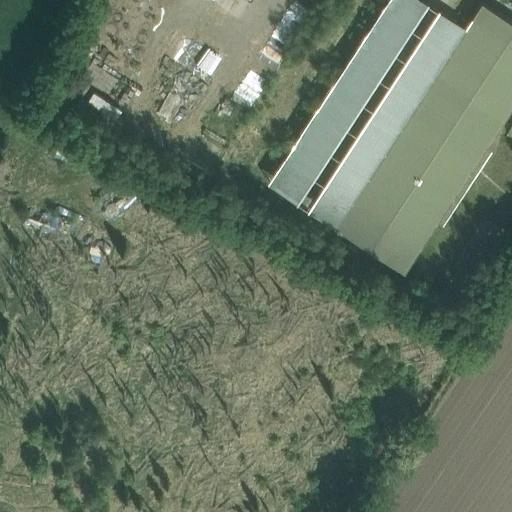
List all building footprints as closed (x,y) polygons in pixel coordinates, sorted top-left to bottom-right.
[(205,0),(223,11),(230,0),(205,0)] [(384,0),(281,158),(311,177),(426,0),(425,0),(384,0)] [(404,271),(437,221),(442,224),(474,176),(481,165),(492,149),(486,145),(511,105),(511,20),(481,1),(470,17),(334,225),(404,271)] [(300,5),(275,43),(294,55),(318,17),(300,5)] [(215,55),(202,75),(217,85),(230,66),(215,55)] [(254,70),(238,104),(258,113),(274,80),(254,70)] [(51,463),(52,447),(34,446),(33,463),(51,463)]
